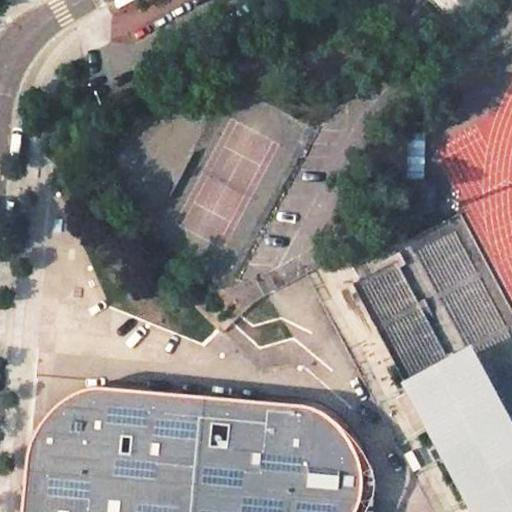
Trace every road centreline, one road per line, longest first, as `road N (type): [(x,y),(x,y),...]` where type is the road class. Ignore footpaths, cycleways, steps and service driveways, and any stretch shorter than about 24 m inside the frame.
road 1 (unknown): [(0,305),(232,376),(318,392),(355,412),(393,458),(395,511)]
road 2 (tertiary): [(0,81),(28,32),(87,0)]
